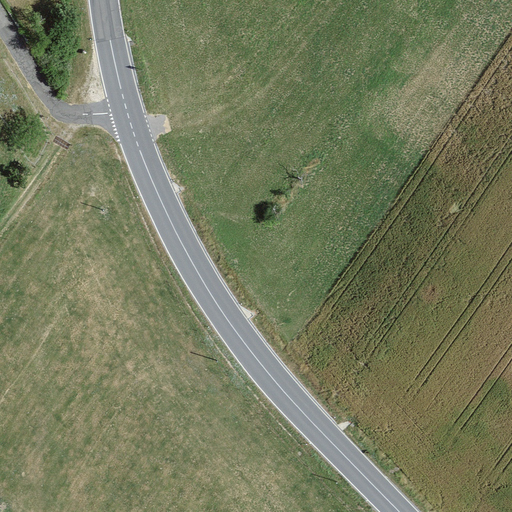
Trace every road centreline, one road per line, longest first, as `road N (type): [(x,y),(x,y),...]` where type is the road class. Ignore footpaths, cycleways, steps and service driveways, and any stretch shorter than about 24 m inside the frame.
road 1 (tertiary): [(129,117),(219,309),(296,406),(398,511)]
road 2 (residential): [(129,117),(98,116),(52,99),(0,21)]
